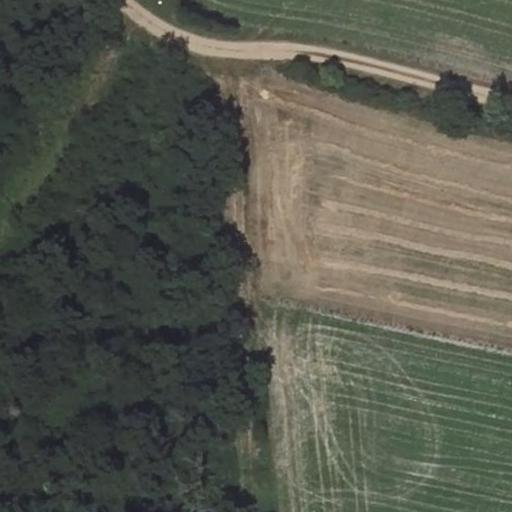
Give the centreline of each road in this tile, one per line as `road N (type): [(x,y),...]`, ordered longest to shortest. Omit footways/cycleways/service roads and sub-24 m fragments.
road 1 (track): [(115,0),(200,51),(327,51),(511,100)]
road 2 (track): [(143,20),(0,223)]
